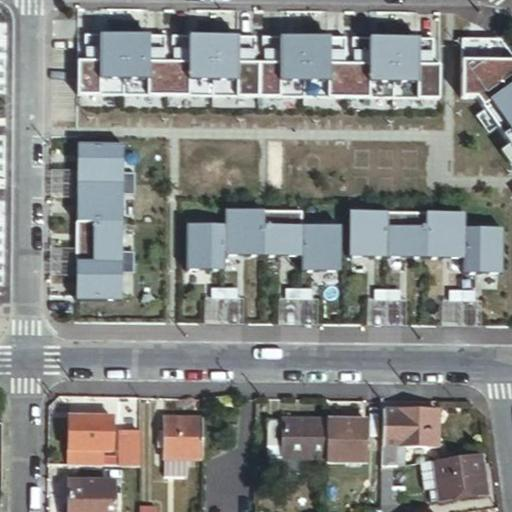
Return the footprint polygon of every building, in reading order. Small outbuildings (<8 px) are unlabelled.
[(148,71),(148,45),(148,40),(77,39),(77,88),(123,88),(130,88),(145,89),(147,89),(148,71)] [(213,82),(214,41),(148,40),(148,45),(148,71),(147,89),(147,98),(213,99),(213,82)] [(278,100),(279,47),(279,42),(214,41),(213,82),(213,99),(278,100)] [(371,43),(279,42),(279,47),(278,100),(370,101),(370,92),(371,43)] [(420,101),(421,43),(371,43),(370,92),(370,101),(420,101)] [(442,87),(464,44),(442,44),(441,88),(442,87)] [(491,141),(511,126),(511,58),(502,44),(464,44),(442,87),(441,88),(441,101),(463,102),(491,141)] [(147,98),(147,89),(145,89),(130,88),(123,88),(77,88),(76,97),(147,98)] [(511,126),(491,141),(511,170),(511,126)] [(122,167),(122,146),(76,146),(76,167),(122,167)] [(121,235),(122,167),(76,167),(76,199),(75,241),(121,242),(121,235)] [(276,254),(276,228),(262,228),(262,213),(224,213),(223,227),(211,227),(211,234),(211,273),(223,274),(223,253),(276,254)] [(367,259),(368,217),(348,217),(347,258),(367,259)] [(449,260),(451,218),(425,218),(425,232),(386,232),(386,217),(368,217),(367,259),(449,260)] [(501,275),(502,233),(470,233),(470,218),(451,218),(449,260),(462,260),(462,274),(501,275)] [(211,273),(211,234),(211,227),(185,227),(184,273),(211,273)] [(338,273),(339,229),(276,228),(276,254),(300,254),(300,273),(338,273)] [(120,304),(121,242),(75,241),(75,251),(75,279),(75,304),(120,304)] [(500,319),(511,319),(511,289),(500,289),(500,319)] [(438,449),(438,413),(381,413),(381,471),(392,470),(401,469),(406,468),(406,449),(438,449)] [(115,454),(115,419),(68,419),(67,454),(115,454)] [(202,462),(202,421),(164,420),(164,433),(164,450),(164,461),(202,462)] [(326,462),(326,423),(282,422),(282,427),(282,450),(282,462),(305,462),(326,462)] [(366,423),(326,423),(326,462),(326,467),(366,467),(366,423)] [(282,450),(282,427),(267,427),(267,450),(282,450)] [(139,469),(140,434),(121,434),(120,468),(139,469)] [(282,450),(267,450),(267,462),(270,462),(270,477),(301,477),(305,474),(305,462),(282,462),(282,450)] [(480,458),(472,459),(475,481),(483,480),(480,458)] [(475,481),(472,459),(435,464),(440,503),(485,497),(483,480),(475,481)] [(435,464),(420,466),(423,492),(429,491),(431,505),(440,503),(435,464)] [(401,469),(392,470),(392,500),(405,500),(401,469)] [(380,511),(406,511),(405,500),(392,500),(392,470),(381,471),(380,511)] [(115,511),(115,482),(69,482),(69,511),(115,511)]
